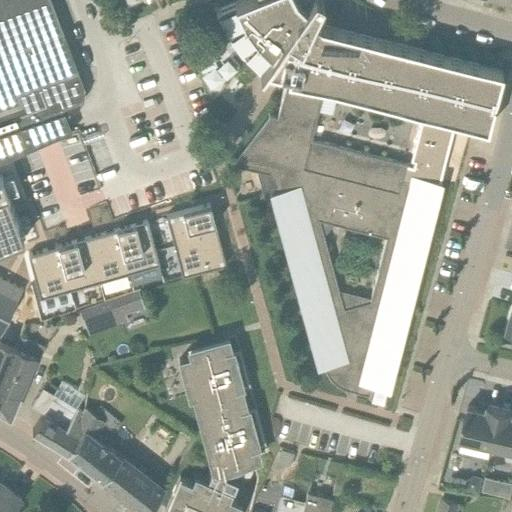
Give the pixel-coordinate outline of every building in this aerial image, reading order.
[(0,0),(0,161),(63,134),(68,133),(70,132),(65,113),(72,110),(73,109),(74,109),(79,105),(83,99),(84,92),(83,85),(77,71),(73,60),(50,0),(0,0)] [(502,71),(312,22),(322,0),(241,0),(216,10),(216,12),(227,34),(228,35),(241,53),(243,55),(259,69),(261,71),(264,67),(288,73),(277,116),(268,113),(268,115),(270,116),(235,163),(233,162),(232,164),(256,171),(263,194),(259,196),(260,197),(271,194),(279,223),(278,223),(279,227),(280,227),(287,254),(288,259),(289,258),(292,270),(291,270),(292,274),(293,274),(300,302),(301,306),(302,306),(305,317),(304,318),(305,322),(306,322),(313,349),(314,354),(315,353),(318,365),(318,368),(324,367),(326,372),(329,377),(332,381),(336,385),(341,387),(347,390),(348,390),(368,395),(371,386),(375,387),(386,390),(387,390),(391,376),(392,376),(393,372),(392,371),(399,344),(400,344),(401,340),(400,340),(403,328),(404,328),(405,324),(412,296),(413,292),(416,280),(416,281),(418,276),(417,276),(424,249),(425,249),(426,245),(425,244),(428,233),(429,233),(430,229),(429,229),(436,201),(437,201),(438,197),(437,197),(441,182),(411,174),(409,181),(402,179),(406,164),(311,139),(324,87),(487,129),(502,71)] [(232,53),(220,58),(217,49),(199,56),(210,88),(240,77),(232,53)] [(0,248),(29,239),(7,175),(0,177),(0,248)] [(170,218),(179,247),(220,234),(211,205),(170,218)] [(164,264),(152,223),(122,232),(135,273),(164,264)] [(135,273),(122,232),(93,241),(106,282),(135,273)] [(188,276),(229,263),(220,234),(179,247),(188,276)] [(106,282),(93,241),(64,250),(77,291),(106,282)] [(77,291),(64,250),(35,259),(48,300),(77,291)] [(0,290),(17,299),(22,288),(0,276),(0,290)] [(0,330),(1,331),(17,299),(0,290),(0,330)] [(130,294),(81,310),(89,333),(126,321),(123,310),(135,306),(130,294)] [(1,385),(20,394),(36,357),(40,359),(45,346),(21,336),(17,347),(1,385)] [(233,511),(238,500),(226,495),(229,488),(227,487),(229,482),(233,484),(236,475),(225,470),(227,465),(267,454),(236,337),(189,349),(191,357),(179,360),(189,397),(194,396),(212,464),(206,478),(195,473),(192,481),(179,476),(164,511),(233,511)] [(0,410),(10,416),(20,394),(1,385),(17,347),(0,340),(0,410)] [(386,390),(375,387),(371,401),(383,405),(386,390)] [(54,394),(51,399),(32,430),(34,431),(68,451),(68,452),(80,436),(85,412),(54,394)] [(464,418),(459,439),(491,446),(500,407),(483,403),(482,409),(468,406),(465,418),(464,418)] [(69,452),(145,511),(147,511),(148,511),(146,511),(163,490),(164,490),(164,489),(92,433),(100,421),(115,432),(121,423),(99,406),(95,413),(87,408),(85,412),(80,436),(68,452),(69,452)] [(491,446),(511,450),(511,410),(500,407),(491,446)] [(277,462),(290,467),(294,454),(281,449),(277,462)] [(479,492),(482,478),(474,476),(466,481),(464,489),(479,492)] [(494,493),(510,497),(511,486),(511,482),(497,479),(494,493)] [(0,511),(8,511),(22,499),(1,482),(0,483),(0,511)] [(247,511),(273,511),(281,484),(270,482),(269,486),(261,484),(253,496),(249,508),(247,511)] [(281,484),(273,511),(299,511),(302,501),(293,499),(296,485),(284,482),(283,485),(281,484)] [(302,501),(299,511),(326,511),(330,499),(305,492),(302,501)] [(455,511),(458,503),(441,498),(437,511),(455,511)]
